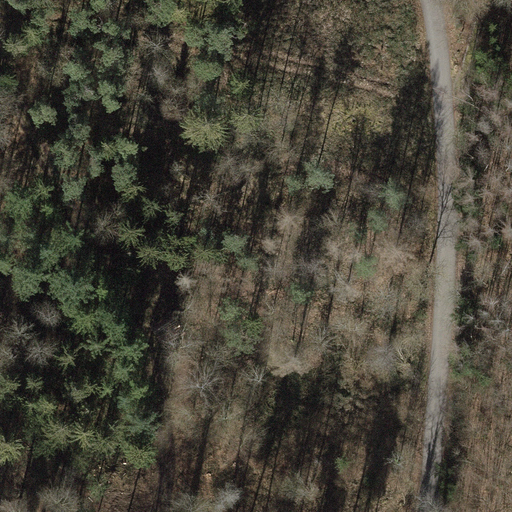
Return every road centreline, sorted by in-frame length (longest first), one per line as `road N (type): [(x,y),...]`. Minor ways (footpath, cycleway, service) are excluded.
road 1 (residential): [(436,0),(452,185),(430,511)]
road 2 (track): [(161,511),(165,450),(155,376),(0,57)]
